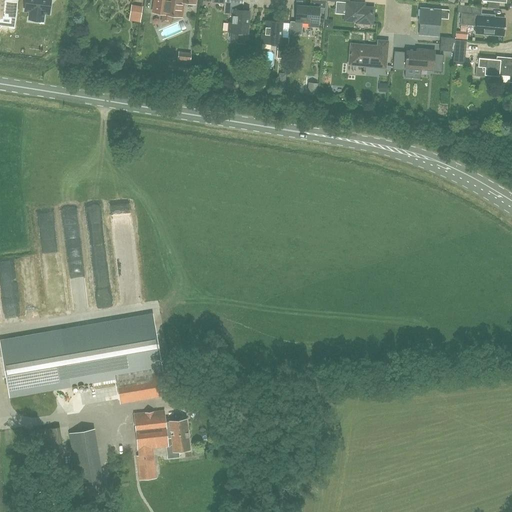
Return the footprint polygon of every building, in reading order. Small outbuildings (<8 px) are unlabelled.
[(0,0),(0,16),(13,18),(15,1),(4,0),(0,0)] [(50,0),(26,0),(25,9),(30,10),(29,18),(42,19),(43,11),(49,12),(50,0)] [(154,0),(153,13),(163,14),(162,22),(170,24),(172,15),(181,17),(183,2),(194,3),(194,0),(154,0)] [(340,0),(326,0),(326,1),(337,2),(336,14),(345,15),(345,21),(357,22),(357,23),(372,25),(374,8),(359,6),(360,4),(340,2),(340,0)] [(491,15),(478,14),(478,13),(471,13),(472,6),(458,5),(457,12),(461,12),(460,25),(477,26),(477,32),(489,33),(489,34),(504,35),(505,19),(491,18),(491,15)] [(302,23),(308,23),(319,24),(320,7),(310,7),(298,6),(297,21),(290,21),(289,34),(301,35),(302,23)] [(140,21),(142,8),(132,7),(129,19),(140,21)] [(442,10),(420,8),(418,22),(421,23),(420,35),(438,37),(439,24),(440,24),(442,10)] [(233,10),(232,22),(228,22),(227,40),(237,41),(236,43),(244,43),(245,33),(248,34),(250,11),(233,10)] [(288,59),(289,38),(282,38),(283,22),(267,21),(265,43),(278,44),(277,58),(288,59)] [(455,45),(455,41),(455,38),(441,37),(441,44),(455,45)] [(386,66),(388,42),(379,41),(379,47),(366,46),(366,49),(352,48),(350,64),(365,66),(365,64),(386,66)] [(455,41),(455,45),(454,52),(453,64),(465,65),(467,42),(455,41)] [(417,49),(416,52),(407,51),(406,68),(421,69),(421,68),(433,69),(435,51),(417,49)] [(190,62),(191,53),(179,51),(178,60),(190,62)] [(500,76),(509,77),(509,83),(511,83),(511,58),(501,58),(500,60),(479,59),(478,68),(477,68),(476,77),(485,78),(485,76),(500,77),(500,76)] [(56,229),(54,221),(42,223),(45,238),(46,238),(48,254),(58,253),(55,230),(56,229)] [(85,267),(83,234),(70,234),(71,267),(85,267)] [(62,283),(61,257),(48,258),(49,284),(62,283)] [(25,279),(38,279),(37,258),(24,258),(25,279)] [(0,264),(0,269),(6,304),(20,302),(13,262),(0,264)] [(65,286),(51,286),(51,301),(65,301),(65,286)] [(152,316),(39,335),(0,342),(0,343),(9,395),(62,386),(115,376),(120,403),(161,396),(157,374),(151,375),(150,370),(161,368),(152,316)] [(175,451),(190,449),(187,419),(173,420),(173,418),(163,419),(162,410),(135,413),(139,456),(137,456),(139,480),(156,478),(152,448),(166,446),(168,458),(176,457),(175,451)] [(39,454),(51,452),(52,460),(63,458),(58,427),(35,430),(39,454)] [(69,433),(78,487),(68,489),(69,491),(66,491),(69,508),(99,503),(95,484),(104,482),(95,428),(69,433)]
